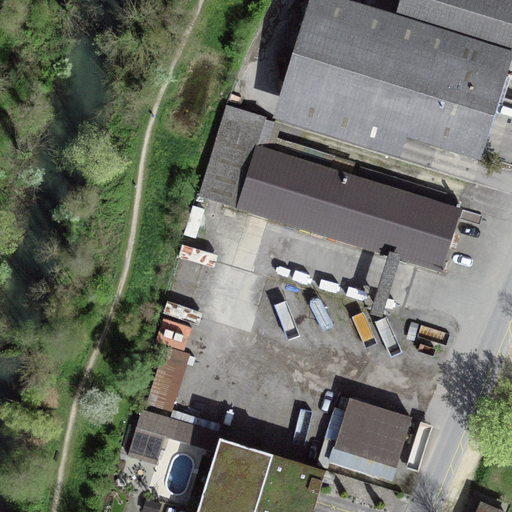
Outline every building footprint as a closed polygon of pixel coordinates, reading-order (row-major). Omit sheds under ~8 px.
[(511,0),(408,0),(401,21),(509,56),(511,46),(511,0)] [(314,11),(285,103),(478,164),(507,73),(314,11)] [(270,120),(228,107),(200,196),(441,273),(461,211),(262,147),(270,120)] [(413,419),(350,398),(334,448),(397,468),(413,419)] [(169,420),(142,411),(127,454),(155,463),(169,420)] [(313,511),(326,470),(219,437),(195,511),(313,511)] [(505,511),(483,501),(477,511),(505,511)]
